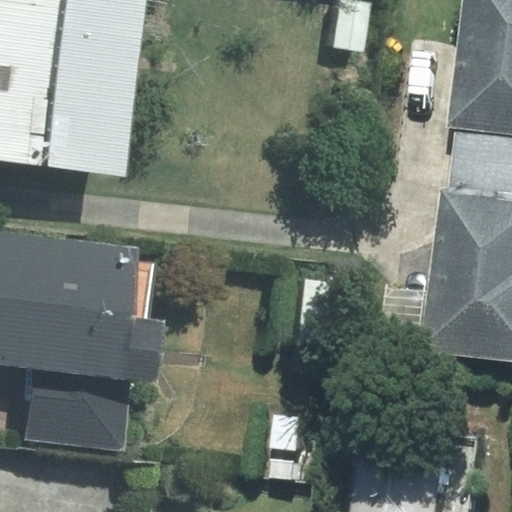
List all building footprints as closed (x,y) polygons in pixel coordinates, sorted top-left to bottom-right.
[(0,0),(0,150),(119,162),(134,0),(0,0)] [(511,0),(479,0),(469,129),(477,129),(472,188),(457,187),(444,348),(511,352),(511,0)] [(0,357),(28,359),(22,438),(123,446),(128,371),(150,373),(155,303),(123,301),(128,239),(0,228),(0,357)] [(331,264),(294,262),(289,339),(325,342),(331,264)] [(315,415),(280,414),(276,487),(311,488),(315,415)] [(466,511),(470,461),(378,454),(373,511),(466,511)]
